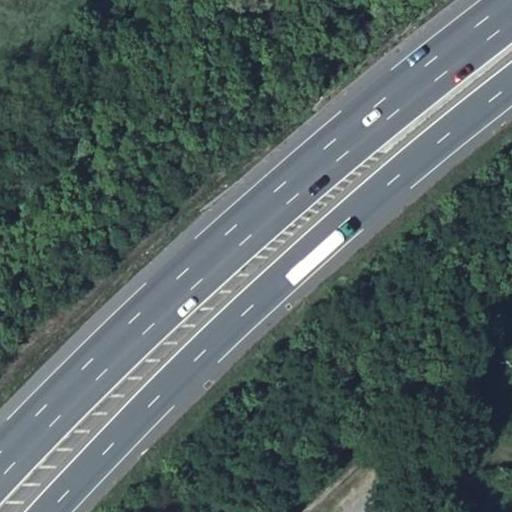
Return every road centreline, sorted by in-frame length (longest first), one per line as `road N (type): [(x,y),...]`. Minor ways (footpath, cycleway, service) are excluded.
road 1 (motorway): [(511,12),(225,246),(0,467)]
road 2 (motorway): [(54,511),(189,353),(511,83)]
road 3 (track): [(511,456),(484,448),(480,408),(511,359)]
